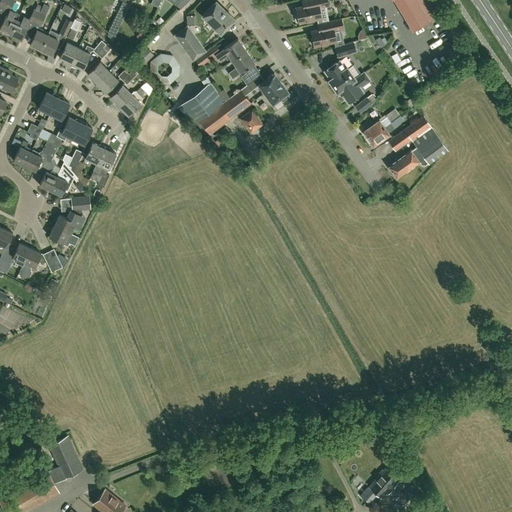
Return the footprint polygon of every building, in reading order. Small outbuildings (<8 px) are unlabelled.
[(14,0),(7,0),(3,8),(9,11),(14,0)] [(318,8),(320,7),(328,6),(326,0),(303,0),(302,0),(303,6),(296,8),(297,15),(296,15),(295,16),(296,21),(298,22),(299,21),(299,23),(321,18),(318,8)] [(394,0),(412,30),(429,20),(416,0),(394,0)] [(234,19),(216,1),(201,16),(220,34),(234,19)] [(42,6),(34,23),(40,26),(45,15),(49,5),(44,3),(42,6)] [(28,20),(34,23),(42,6),(37,4),(35,9),(33,8),(28,20)] [(115,36),(127,11),(120,8),(108,33),(115,36)] [(0,29),(10,34),(19,14),(13,11),(12,14),(8,12),(6,15),(0,26),(0,29)] [(19,14),(10,34),(21,39),(27,25),(28,22),(25,20),(26,18),(19,14)] [(59,33),(60,33),(66,36),(73,21),(66,18),(59,33)] [(314,46),(320,45),(336,41),(333,31),(343,29),(340,19),(317,24),(318,30),(311,31),(312,38),(311,38),(310,39),(311,44),(313,45),(314,45),(314,46)] [(148,36),(154,31),(148,26),(143,30),(148,36)] [(187,26),(174,35),(189,56),(202,47),(187,26)] [(73,39),(77,31),(71,28),(67,37),(73,39)] [(40,51),(48,33),(41,30),(40,32),(36,30),(30,44),(31,44),(30,46),(40,51)] [(49,31),(48,33),(40,51),(49,55),(50,53),(52,54),(58,40),(57,40),(59,35),(49,31)] [(232,61),(246,51),(238,39),(237,38),(223,49),(215,54),(219,60),(219,59),(227,54),(232,61)] [(97,54),(106,44),(101,40),(94,48),(87,44),(84,50),(78,47),(69,65),(75,68),(76,66),(82,69),(91,51),(92,50),(97,54)] [(353,41),(334,47),(337,57),(356,51),(353,41)] [(69,65),(78,47),(66,42),(59,58),(65,61),(64,62),(69,65)] [(106,44),(97,54),(101,58),(111,48),(106,44)] [(143,63),(152,54),(146,47),(136,56),(143,63)] [(194,60),(199,67),(211,59),(206,51),(194,60)] [(246,51),(232,61),(236,67),(228,73),(232,79),(232,78),(240,73),(254,63),(246,51)] [(184,75),(167,52),(150,65),(167,87),(184,75)] [(398,54),(393,57),(398,64),(402,61),(398,54)] [(337,91),(364,72),(354,78),(346,67),(345,69),(338,60),(324,70),(330,79),(328,80),(337,91)] [(94,84),(108,71),(99,61),(87,74),(92,79),(90,80),(94,84)] [(0,86),(6,89),(6,88),(12,90),(17,78),(4,72),(5,69),(0,66),(0,86)] [(129,74),(122,80),(126,84),(133,78),(138,73),(134,68),(128,74),(129,74)] [(129,74),(128,74),(124,69),(118,76),(122,80),(129,74)] [(108,71),(94,84),(99,89),(100,87),(105,92),(117,80),(108,71)] [(271,103),(272,104),(273,103),(279,98),(282,101),(289,96),(286,93),(287,93),(288,92),(288,91),(287,91),(274,73),(274,72),(273,73),(264,80),(259,84),(258,84),(258,85),(272,103),(271,103)] [(364,72),(337,91),(337,92),(340,90),(348,102),(363,91),(360,87),(369,80),(364,72)] [(251,81),(257,77),(254,73),(249,76),(246,73),(241,77),(247,84),(251,81)] [(174,95),(186,86),(183,82),(171,90),(174,95)] [(131,94),(122,85),(109,97),(114,102),(113,103),(117,107),(131,94)] [(136,91),(142,97),(147,93),(141,86),(136,91)] [(192,125),(198,120),(218,106),(205,90),(201,93),(199,91),(184,104),(178,108),(192,125)] [(218,106),(198,120),(208,134),(248,104),(250,103),(250,102),(249,103),(239,90),(225,101),(218,106)] [(50,113),(58,96),(53,93),(52,95),(46,92),(38,108),(50,113)] [(123,111),(127,115),(140,103),(139,102),(131,94),(117,107),(121,112),(123,111)] [(360,113),(372,103),(365,95),(354,105),(360,113)] [(58,96),(50,113),(61,119),(69,103),(63,100),(64,98),(58,96)] [(415,103),(411,98),(405,102),(409,108),(415,103)] [(368,137),(400,115),(395,107),(385,115),(386,116),(380,120),(379,118),(363,130),(368,137)] [(250,131),(261,124),(252,110),(241,118),(250,131)] [(396,177),(418,161),(421,165),(425,165),(429,162),(447,148),(432,126),(431,127),(423,114),(402,127),(386,140),(396,152),(411,139),(412,140),(416,146),(410,150),(410,149),(401,156),(400,154),(394,159),(395,160),(388,165),(396,177)] [(373,144),(389,133),(394,127),(400,122),(397,117),(400,115),(368,137),(373,144)] [(58,146),(61,139),(64,140),(66,135),(72,138),(81,121),(75,118),(74,120),(68,117),(62,130),(59,129),(52,144),(58,146)] [(37,126),(42,128),(43,129),(47,121),(41,118),(37,126)] [(81,121),(72,138),(84,144),(92,128),(86,125),(86,123),(81,121)] [(42,128),(37,126),(31,123),(28,129),(39,134),(42,128)] [(47,141),(52,144),(59,129),(60,128),(55,126),(47,141)] [(24,165),(32,149),(26,146),(27,143),(23,140),(20,146),(13,160),(24,165)] [(47,156),(53,144),(47,141),(41,153),(47,156)] [(96,163),(105,146),(99,143),(98,145),(92,142),(82,162),(79,161),(73,173),(78,178),(84,164),(87,165),(89,160),(96,163)] [(53,144),(47,156),(52,158),(58,146),(53,144)] [(110,148),(105,146),(96,163),(92,171),(99,174),(101,175),(95,188),(101,191),(108,175),(106,173),(108,168),(115,153),(109,150),(110,148)] [(79,161),(84,152),(76,148),(68,165),(70,168),(73,173),(79,161)] [(32,149),(24,165),(34,171),(41,157),(37,155),(38,153),(32,149)] [(50,190),(58,174),(51,170),(55,162),(51,160),(39,184),(50,190)] [(70,168),(68,165),(64,161),(58,174),(50,190),(60,195),(67,182),(69,183),(73,176),(67,173),(70,168)] [(85,187),(79,179),(77,182),(74,184),(81,192),(86,188),(85,187)] [(71,204),(89,202),(88,196),(70,198),(71,204)] [(90,208),(89,202),(71,204),(72,210),(71,211),(70,210),(66,218),(59,214),(54,225),(70,233),(73,227),(79,229),(86,214),(80,212),(81,209),(90,208)] [(65,244),(70,233),(54,225),(49,236),(63,243),(65,244)] [(2,228),(0,231),(0,252),(1,254),(2,254),(5,247),(6,247),(12,233),(2,228)] [(22,264),(30,248),(19,243),(12,257),(16,259),(15,261),(22,264)] [(22,264),(17,274),(26,278),(29,277),(31,273),(28,269),(30,265),(34,267),(41,253),(30,248),(22,264)] [(7,256),(0,271),(6,274),(12,259),(7,256)] [(57,256),(51,258),(57,269),(62,267),(57,256)] [(51,258),(46,261),(51,272),(57,269),(51,258)] [(7,294),(0,290),(0,299),(3,301),(10,304),(12,300),(6,296),(7,294)] [(0,497),(0,503),(4,511),(23,511),(59,492),(54,483),(66,478),(65,477),(83,469),(68,435),(40,447),(50,469),(47,470),(0,497)] [(394,479),(396,477),(385,468),(383,470),(381,468),(377,473),(379,475),(369,486),(381,496),(386,490),(385,490),(394,479)] [(397,481),(394,479),(385,490),(386,490),(388,492),(387,494),(392,498),(393,496),(401,503),(410,492),(402,485),(403,484),(398,480),(397,481)] [(306,486),(310,493),(319,488),(315,481),(306,486)] [(105,489),(93,504),(103,511),(119,511),(125,505),(105,489)]
